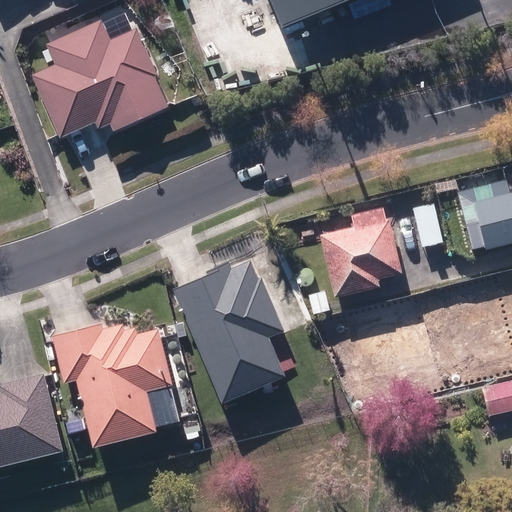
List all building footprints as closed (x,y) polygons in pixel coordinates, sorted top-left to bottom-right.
[(269,0),(282,30),(353,0),(269,0)] [(38,75),(65,136),(100,121),(102,126),(116,120),(120,129),(172,106),(138,30),(114,40),(105,20),(51,44),(60,65),(38,75)] [(488,242),(489,245),(511,239),(511,191),(511,192),(508,179),(464,191),(478,244),(488,242)] [(438,200),(414,206),(424,247),(448,241),(438,200)] [(320,238),(334,300),(379,289),(377,280),(401,275),(389,221),(385,223),(383,213),(351,220),(353,230),(320,238)] [(229,263),(174,287),(223,399),(285,372),(269,334),(282,328),(259,276),(258,277),(250,259),(231,267),(229,263)] [(494,276),(458,286),(471,331),(507,321),(494,276)] [(309,298),(313,316),(329,313),(325,294),(309,298)] [(81,376),(98,443),(159,428),(149,388),(175,381),(161,327),(140,333),(138,326),(128,328),(126,322),(106,327),(105,322),(57,334),(69,379),(81,376)] [(0,463),(66,448),(48,372),(3,383),(4,389),(0,390),(0,463)] [(511,379),(487,385),(493,413),(511,408),(511,379)]
